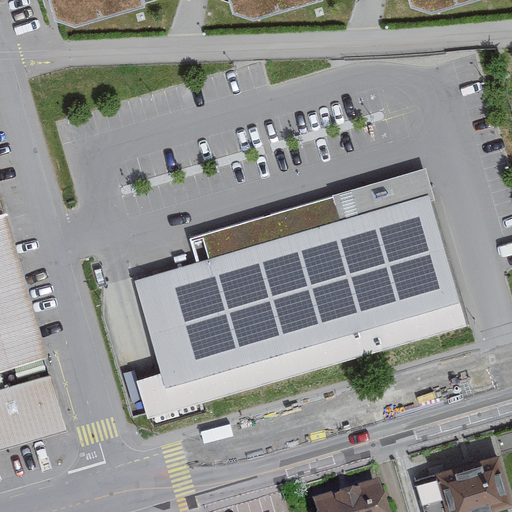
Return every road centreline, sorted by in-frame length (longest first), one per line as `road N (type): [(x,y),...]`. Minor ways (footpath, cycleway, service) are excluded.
road 1 (residential): [(118,492),(0,91)]
road 2 (unknown): [(47,251),(451,145)]
road 3 (secondary): [(511,377),(118,492)]
